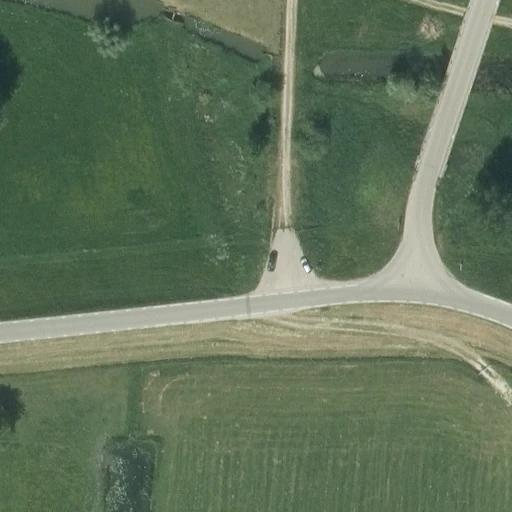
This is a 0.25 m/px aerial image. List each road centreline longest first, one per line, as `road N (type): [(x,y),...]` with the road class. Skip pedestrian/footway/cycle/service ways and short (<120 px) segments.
road 1 (unclassified): [(0,332),(408,283)]
road 2 (track): [(289,0),(289,300)]
road 3 (unclassified): [(408,283),(427,163),(481,0)]
